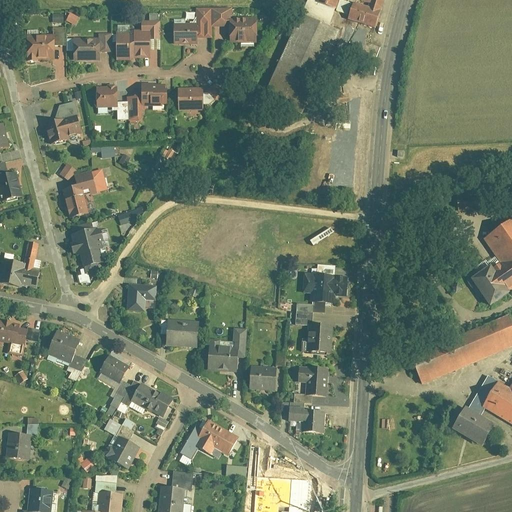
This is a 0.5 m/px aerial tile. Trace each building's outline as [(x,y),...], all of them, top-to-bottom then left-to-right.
[(315,0),(314,6),(336,12),(339,0),(315,0)] [(384,0),(361,0),(360,5),(351,2),(345,22),(375,31),(384,0)] [(234,22),(234,10),(199,11),(200,25),(200,38),(215,38),(214,28),(234,27),(234,22)] [(65,14),(55,14),(55,23),(65,23),(65,14)] [(81,18),(73,14),(68,22),(77,26),(81,18)] [(341,34),(306,18),(270,94),(305,111),(341,34)] [(235,45),(260,44),(259,21),(234,22),(234,27),(235,45)] [(161,23),(145,23),(145,31),(151,31),(162,31),(161,23)] [(200,25),(178,26),(179,45),(200,45),(200,38),(200,25)] [(68,46),(68,29),(57,29),(57,42),(57,46),(68,46)] [(152,50),(151,31),(145,31),(133,32),(133,35),(134,60),(139,59),(152,59),(152,50)] [(152,50),(162,50),(162,31),(151,31),(152,50)] [(115,53),(114,35),(102,35),(102,39),(102,53),(115,53)] [(133,35),(117,35),(117,62),(134,62),(134,60),(133,35)] [(39,42),(31,42),(31,63),(40,63),(40,60),(57,60),(57,46),(57,42),(48,42),(48,38),(38,38),(39,42)] [(102,39),(77,40),(78,62),(102,62),(102,53),(102,39)] [(220,84),(210,92),(219,102),(228,93),(220,84)] [(168,85),(145,86),(146,95),(146,108),(168,107),(168,85)] [(121,88),(99,89),(99,109),(122,109),(122,104),(121,88)] [(204,90),(181,90),(182,112),(205,111),(204,90)] [(132,104),(132,121),(146,121),(146,108),(146,95),(132,96),(132,104)] [(59,109),(63,122),(81,117),(77,104),(59,109)] [(132,104),(122,104),(122,109),(122,122),(132,121),(132,104)] [(63,122),(48,125),(54,146),(86,138),(81,117),(63,122)] [(0,127),(0,151),(12,149),(6,126),(0,127)] [(116,146),(94,149),(95,154),(103,153),(104,159),(117,158),(116,146)] [(70,166),(63,176),(71,182),(78,172),(70,166)] [(104,170),(78,176),(79,181),(66,184),(73,219),(90,215),(86,196),(109,191),(104,170)] [(0,176),(0,184),(4,202),(24,198),(19,173),(0,176)] [(475,212),(475,200),(456,201),(456,212),(475,212)] [(141,209),(117,217),(120,226),(144,219),(141,209)] [(511,223),(484,241),(499,265),(475,281),(491,304),(511,290),(511,223)] [(98,231),(75,236),(76,243),(75,243),(78,255),(83,254),(88,275),(107,270),(102,244),(106,243),(104,232),(99,233),(98,231)] [(6,261),(0,284),(22,289),(23,286),(39,289),(43,271),(36,269),(42,244),(33,241),(27,266),(6,261)] [(347,279),(304,278),(303,297),(310,297),(309,306),(335,306),(335,300),(346,300),(347,279)] [(156,285),(126,285),(126,313),(145,313),(145,303),(156,303),(156,285)] [(511,321),(509,314),(403,356),(416,389),(511,350),(511,321)] [(15,324),(0,320),(0,341),(12,344),(10,353),(25,357),(31,329),(15,326),(15,324)] [(199,323),(168,322),(167,349),(199,350),(199,323)] [(29,341),(40,343),(43,331),(32,328),(29,341)] [(334,329),(308,328),(306,357),(332,358),(334,329)] [(139,330),(135,337),(141,341),(146,334),(139,330)] [(231,343),(208,342),(207,374),(237,375),(237,361),(244,361),(245,331),(232,331),(231,343)] [(82,341),(59,332),(50,355),(73,364),(77,355),(82,341)] [(275,367),(284,367),(285,354),(276,353),(275,367)] [(72,368),(84,373),(89,360),(77,355),(73,364),(72,368)] [(131,367),(112,357),(103,373),(122,384),(123,381),(131,367)] [(277,369),(251,368),(249,393),(276,394),(277,369)] [(329,371),(298,369),(297,386),(307,387),(306,399),(327,400),(329,371)] [(26,371),(18,376),(23,384),(31,379),(26,371)] [(111,404),(121,410),(124,403),(134,387),(123,381),(122,384),(111,404)] [(134,401),(143,385),(137,381),(134,387),(124,403),(131,407),(134,401)] [(134,401),(165,418),(175,400),(163,393),(162,395),(143,385),(134,401)] [(511,388),(507,397),(492,392),(482,409),(511,425),(511,388)] [(326,412),(290,410),(289,426),(302,427),(302,437),(324,439),(326,412)] [(497,426),(469,410),(457,430),(485,446),(497,426)] [(162,418),(159,423),(167,428),(170,423),(162,418)] [(40,419),(29,419),(29,424),(29,435),(40,435),(40,425),(40,419)] [(123,426),(111,420),(106,429),(118,436),(123,426)] [(241,439),(212,421),(197,446),(213,456),(218,449),(230,456),(241,439)] [(34,437),(11,434),(9,460),(32,462),(34,437)] [(106,456),(131,470),(142,449),(121,438),(114,451),(110,449),(106,456)] [(92,459),(83,465),(89,473),(98,466),(92,459)] [(249,468),(230,466),(229,477),(248,479),(249,468)] [(193,492),(195,475),(177,473),(175,490),(186,492),(193,492)] [(99,476),(99,483),(119,484),(120,476),(99,476)] [(302,493),(302,476),(284,476),(283,501),(286,501),(285,511),(312,511),(313,501),(303,501),(303,493),(302,493)] [(119,484),(99,483),(98,494),(101,494),(118,496),(119,484)] [(175,490),(164,489),(161,511),(184,511),(186,492),(175,490)] [(53,511),(55,491),(33,490),(30,511),(53,511)] [(118,496),(101,494),(100,511),(124,511),(125,496),(118,496)]
